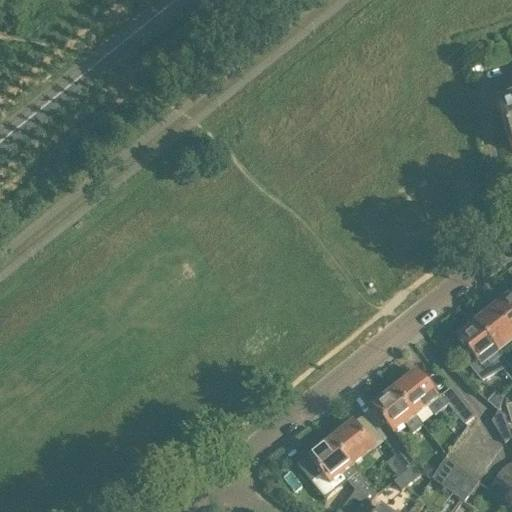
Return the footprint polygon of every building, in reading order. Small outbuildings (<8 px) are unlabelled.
[(511,148),(511,104),(498,109),(511,148)] [(511,336),(511,298),(511,297),(511,298),(507,296),(500,302),(500,306),(493,312),(511,336)] [(498,355),(511,343),(511,336),(493,312),(476,326),(498,355)] [(476,326),(475,327),(471,325),(464,331),(465,335),(458,340),(485,374),(493,368),(489,363),(498,355),(476,326)] [(474,418),(451,390),(438,401),(416,374),(395,392),(415,418),(428,408),(435,417),(449,406),(465,426),(474,418)] [(477,394),(498,413),(499,413),(503,400),(487,386),(477,394)] [(423,427),(415,418),(395,392),(372,410),(393,436),(405,427),(413,436),(423,427)] [(511,440),(507,425),(505,417),(499,413),(498,413),(491,424),(505,445),(511,440)] [(332,442),(352,469),(358,477),(380,459),(353,425),(332,442)] [(330,487),(342,477),(355,493),(343,510),(344,511),(365,511),(377,496),(368,489),(358,477),(352,469),(332,442),(308,460),(307,459),(297,467),(311,485),(321,476),(330,487)] [(407,475),(417,466),(404,451),(395,459),(407,475)] [(407,475),(395,459),(386,466),(398,480),(399,481),(407,475)] [(432,481),(443,489),(457,469),(445,461),(432,481)] [(503,471),(511,478),(511,464),(505,469),(503,471)] [(399,481),(398,480),(394,483),(401,493),(424,475),(417,466),(407,475),(399,481)] [(453,496),(468,476),(457,469),(443,489),(453,496)] [(495,481),(511,493),(511,478),(503,471),(495,481)] [(479,484),(468,476),(453,496),(465,504),(479,484)] [(511,493),(495,481),(488,492),(505,505),(511,495),(511,493)]
